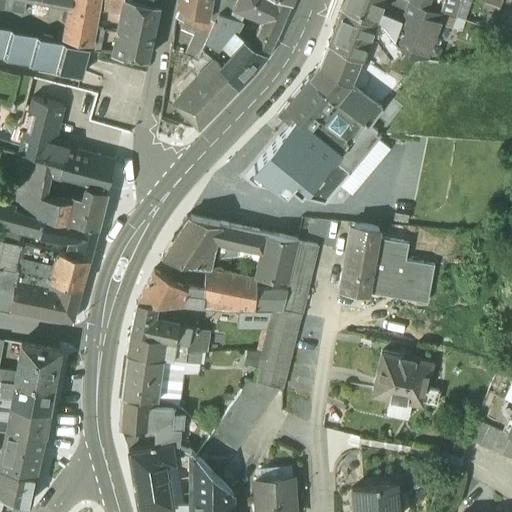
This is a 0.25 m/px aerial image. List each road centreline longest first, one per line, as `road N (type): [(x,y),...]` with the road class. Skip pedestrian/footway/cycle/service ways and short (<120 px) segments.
road 1 (unknown): [(458,233),(286,187),(228,135)]
road 2 (secondary): [(185,183),(290,65),(313,0)]
road 3 (residential): [(185,183),(140,154),(166,0)]
road 4 (secondary): [(98,347),(131,256),(185,183)]
road 5 (secondary): [(105,475),(94,427),(98,347)]
